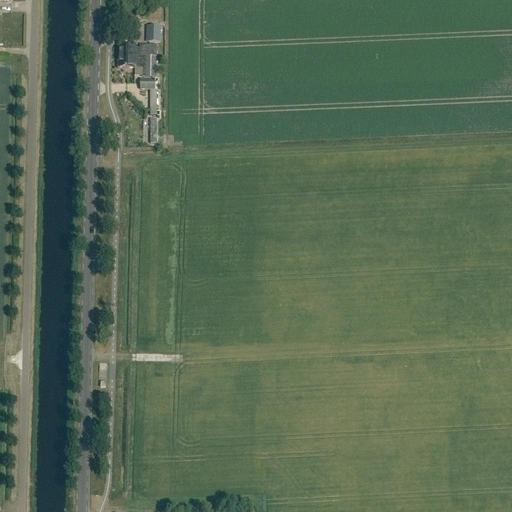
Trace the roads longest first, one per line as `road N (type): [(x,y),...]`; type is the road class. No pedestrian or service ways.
road 1 (unclassified): [(20,511),(34,0)]
road 2 (secondary): [(81,511),(95,0)]
